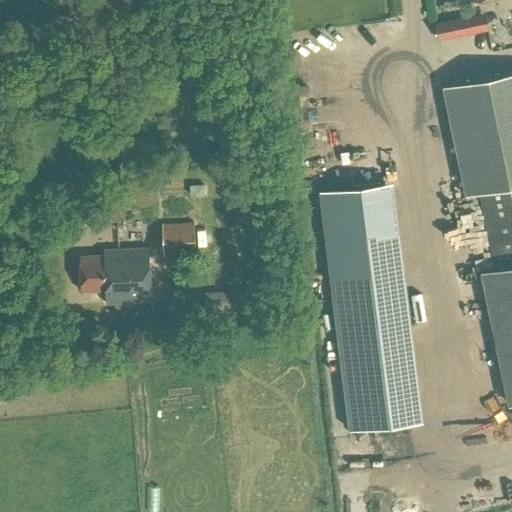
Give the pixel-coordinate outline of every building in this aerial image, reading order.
[(435,24),(439,39),(488,29),(484,13),(435,24)] [(511,71),(443,85),(466,194),(479,192),(511,184),(511,71)] [(511,252),(511,184),(479,192),(492,257),(511,252)] [(164,226),(164,254),(193,253),(194,224),(164,226)] [(152,304),(151,249),(103,250),(103,256),(83,256),(83,286),(91,286),(91,292),(106,291),(107,305),(152,304)] [(511,264),(481,271),(508,402),(511,401),(511,264)] [(415,421),(397,277),(331,285),(349,429),(415,421)] [(197,311),(235,309),(236,321),(252,320),(251,308),(280,307),(279,288),(207,291),(207,296),(197,302),(197,311)]
